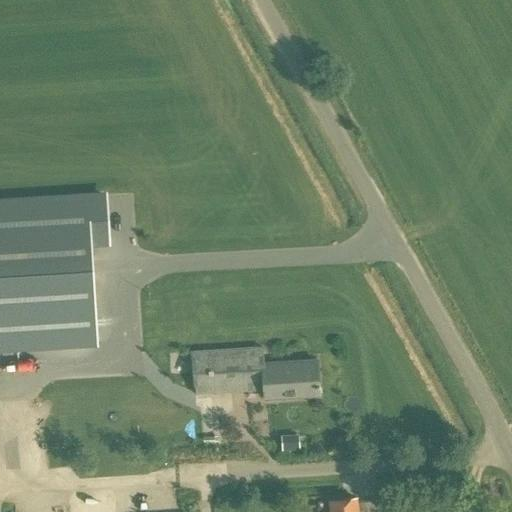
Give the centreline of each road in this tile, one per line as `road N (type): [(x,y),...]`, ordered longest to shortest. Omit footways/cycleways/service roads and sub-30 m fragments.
road 1 (unclassified): [(511,468),(259,0)]
road 2 (unknown): [(498,442),(229,467),(208,481),(211,511)]
